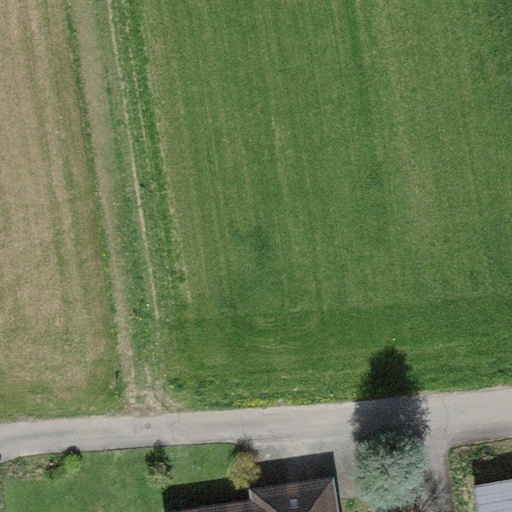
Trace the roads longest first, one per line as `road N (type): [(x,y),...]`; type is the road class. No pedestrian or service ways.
road 1 (residential): [(409,427),(0,458)]
road 2 (track): [(129,381),(72,0)]
